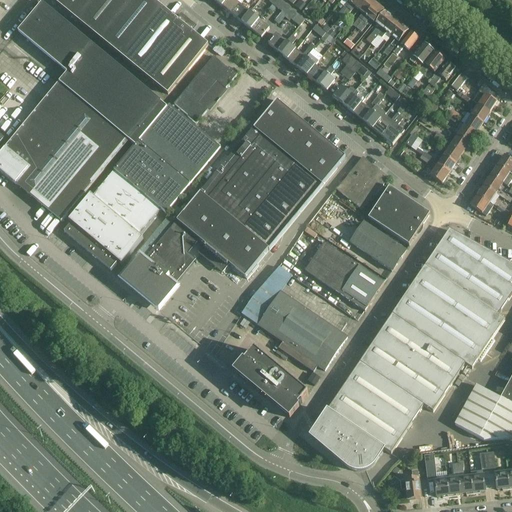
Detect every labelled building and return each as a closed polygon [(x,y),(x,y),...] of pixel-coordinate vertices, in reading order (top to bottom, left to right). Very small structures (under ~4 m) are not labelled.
[(78,22),(95,0),(57,0),(55,3),(78,22)] [(101,40),(133,0),(95,0),(78,22),(101,40)] [(123,58),(163,9),(152,0),(133,0),(101,40),(123,58)] [(232,0),(228,0),(222,8),(232,16),(240,6),(232,0)] [(280,11),(285,4),(279,0),(275,0),(272,5),(280,11)] [(344,0),(348,3),(344,8),(337,16),(340,19),(355,0),(344,0)] [(359,11),(368,0),(355,0),(340,19),(338,22),(341,25),(355,8),(359,11)] [(357,29),(376,5),(370,0),(368,0),(359,11),(363,14),(353,26),(357,29)] [(300,2),(295,7),(301,11),(305,6),(300,2)] [(285,18),(291,10),(285,4),(280,11),(282,13),(280,14),(285,18)] [(129,141),(136,146),(168,108),(43,5),(19,33),(68,74),(60,83),(129,141)] [(374,23),(384,11),(376,5),(357,29),(361,33),(366,27),(368,24),(367,23),(369,20),(374,23)] [(242,23),(250,14),(240,6),(232,16),(242,23)] [(145,76),(176,40),(190,23),(182,16),(178,21),(163,9),(123,58),(145,76)] [(291,20),(292,21),(297,14),(291,10),(285,18),(289,22),(291,20)] [(385,13),(375,25),(380,29),(378,31),(376,30),(366,41),(371,45),(372,44),(379,36),(393,19),(385,13)] [(250,14),(242,23),(251,31),(259,22),(250,14)] [(300,27),(305,21),(297,14),(292,21),(300,27)] [(319,17),(315,22),(321,26),(325,21),(319,17)] [(387,34),(391,37),(401,25),(393,19),(379,36),(382,39),(387,34)] [(259,22),(251,31),(262,40),(270,30),(259,22)] [(190,23),(176,40),(145,76),(168,95),(208,46),(193,33),(197,29),(190,23)] [(387,57),(408,31),(401,25),(391,37),(395,41),(384,54),(387,57)] [(331,31),(327,35),(333,39),(336,35),(331,31)] [(404,48),(409,52),(418,40),(410,33),(394,54),(397,57),(404,48)] [(278,53),(286,43),(276,35),(268,45),(278,53)] [(326,35),(323,38),(330,44),(331,42),(333,40),(326,35)] [(372,44),(371,45),(375,48),(382,39),(379,36),(372,44)] [(286,43),(278,53),(288,61),(296,51),(291,47),(297,41),(292,37),(286,43)] [(344,45),(351,51),(355,46),(348,40),(344,45)] [(424,44),(410,62),(414,65),(417,62),(423,66),(434,53),(424,44)] [(309,55),(310,55),(315,48),(312,45),(306,52),(309,55)] [(359,61),(361,59),(363,57),(354,50),(351,54),(359,61)] [(296,51),(288,61),(298,69),(306,59),(296,51)] [(414,87),(418,82),(418,83),(423,76),(424,77),(430,70),(435,74),(445,62),(435,54),(414,79),(411,84),(414,87)] [(306,59),(298,69),(307,77),(319,63),(310,55),(309,55),(306,59)] [(345,64),(351,58),(348,55),(342,62),(345,64)] [(393,55),(389,60),(394,65),(398,59),(393,55)] [(214,58),(174,105),(188,117),(187,118),(196,125),(208,111),(199,104),(217,83),(225,90),(237,76),(229,69),(228,70),(214,58)] [(345,67),(350,71),(357,63),(351,58),(345,64),(347,66),(345,67)] [(378,68),(380,67),(372,60),(368,65),(376,71),(378,68)] [(319,63),(307,77),(317,85),(325,75),(316,67),(319,63)] [(357,63),(350,71),(355,75),(356,73),(357,74),(363,68),(357,63)] [(442,78),(446,82),(456,70),(447,63),(429,85),(434,88),(442,78)] [(325,75),(317,85),(327,93),(335,83),(329,78),(334,72),(330,68),(325,75)] [(363,68),(357,74),(366,82),(372,75),(363,68)] [(380,70),(376,75),(387,84),(391,79),(380,70)] [(400,70),(394,77),(399,81),(405,74),(400,70)] [(467,79),(461,75),(451,87),(457,92),(467,79)] [(129,141),(60,83),(0,155),(0,172),(62,223),(129,141)] [(428,87),(422,94),(428,99),(434,92),(428,87)] [(344,107),(356,92),(351,88),(347,93),(342,89),(334,98),(344,107)] [(395,103),(400,97),(390,89),(385,95),(395,103)] [(356,92),(344,107),(353,114),(354,115),(362,105),(366,100),(356,92)] [(463,96),(470,101),(473,98),(465,93),(463,96)] [(383,98),(380,96),(372,105),(375,108),(376,106),(376,107),(377,107),(383,98)] [(478,106),(490,115),(497,104),(485,96),(478,106)] [(418,99),(413,105),(420,110),(426,102),(420,97),(418,100),(418,99)] [(449,101),(443,97),(436,107),(442,111),(449,101)] [(183,214),(171,229),(179,236),(173,243),(180,250),(192,235),(200,241),(206,246),(206,247),(200,254),(223,273),(229,265),(230,266),(246,279),(269,252),(323,187),(323,186),(330,178),(346,159),(320,137),(277,102),(271,109),(254,129),(202,193),(201,194),(200,194),(199,194),(183,214)] [(362,105),(354,115),(363,122),(371,113),(362,105)] [(72,224),(64,233),(111,272),(118,263),(122,266),(143,240),(140,237),(161,211),(166,215),(221,149),(169,106),(168,108),(136,146),(115,172),(93,198),(91,196),(69,222),(72,224)] [(371,113),(363,122),(373,130),(381,121),(385,116),(386,114),(377,107),(376,106),(375,108),(371,113)] [(490,115),(478,106),(471,116),(471,117),(483,125),(490,115)] [(401,107),(397,112),(401,116),(405,111),(401,107)] [(395,124),(400,117),(396,114),(391,121),(395,124)] [(423,114),(419,120),(420,121),(424,124),(428,118),(424,115),(423,114)] [(476,135),(483,125),(471,117),(467,114),(460,124),(464,127),(476,135)] [(381,121),(373,130),(383,138),(391,129),(395,124),(391,121),(385,116),(381,121)] [(450,116),(447,119),(455,124),(457,121),(450,116)] [(400,117),(395,124),(398,126),(403,120),(400,117)] [(393,147),(401,137),(405,132),(398,126),(395,124),(391,129),(383,138),(393,147)] [(476,135),(464,127),(458,136),(457,137),(469,145),(476,135)] [(435,137),(443,142),(445,138),(438,133),(435,137)] [(469,145),(457,137),(453,134),(449,140),(446,144),(462,155),(469,145)] [(406,145),(411,149),(418,139),(412,135),(406,145)] [(462,155),(446,144),(439,154),(456,165),(462,155)] [(422,157),(429,162),(432,158),(424,153),(422,157)] [(436,167),(449,175),(456,165),(439,154),(433,164),(437,166),(436,167)] [(511,161),(505,157),(498,167),(511,176),(511,161)] [(336,191),(363,212),(389,180),(363,158),(336,191)] [(449,175),(436,167),(430,177),(442,185),(449,175)] [(511,176),(498,167),(491,177),(503,185),(508,188),(511,181),(511,176)] [(503,185),(491,177),(484,187),(497,195),(503,185)] [(497,195),(484,187),(478,197),(493,207),(494,207),(490,205),(497,195)] [(430,216),(390,189),(368,220),(409,247),(430,216)] [(493,207),(478,197),(471,207),(486,218),(493,207)] [(502,213),(507,217),(510,213),(499,206),(497,211),(501,214),(502,213)] [(141,259),(122,281),(159,312),(178,290),(174,287),(177,284),(178,283),(177,283),(183,276),(183,277),(184,276),(183,276),(189,269),(190,268),(189,268),(195,262),(196,261),(189,255),(188,256),(180,250),(173,243),(179,236),(171,229),(183,214),(176,208),(139,252),(147,259),(144,262),(141,259)] [(502,213),(501,214),(495,224),(500,227),(507,217),(502,213)] [(363,224),(350,244),(393,273),(406,252),(363,224)] [(434,255),(426,266),(498,317),(504,309),(511,296),(511,265),(467,241),(450,231),(441,245),(440,246),(435,253),(434,255)] [(324,244),(305,272),(365,313),(384,284),(324,244)] [(418,279),(393,316),(466,365),(466,366),(472,370),(505,321),(498,317),(426,266),(421,274),(419,277),(418,279)] [(259,327),(258,328),(283,344),(279,350),(314,374),(318,368),(325,372),(348,339),(281,294),(259,327)] [(388,323),(360,365),(424,408),(433,414),(466,366),(466,365),(393,316),(392,317),(388,323)] [(511,345),(507,353),(511,355),(511,361),(511,362),(511,379),(501,400),(476,387),(455,426),(484,442),(511,440),(511,345)] [(290,419),(308,397),(255,352),(236,375),(290,419)] [(318,427),(311,438),(348,469),(348,470),(349,470),(352,471),(357,473),(362,473),(367,471),(371,469),(374,466),(377,462),(384,451),(391,456),(422,411),(424,408),(360,365),(358,368),(356,370),(327,414),(318,427)] [(309,383),(315,387),(320,380),(313,375),(309,383)] [(489,470),(487,454),(480,455),(482,471),(489,470)] [(438,481),(435,455),(425,457),(428,482),(438,481)] [(401,472),(396,468),(392,473),(397,477),(401,472)] [(413,479),(405,480),(405,482),(400,482),(401,491),(406,491),(408,502),(421,500),(418,472),(412,473),(413,479)] [(471,473),(471,477),(472,477),(474,494),(485,493),(483,476),(483,472),(471,473)] [(510,490),(508,473),(495,474),(497,491),(510,490)] [(472,477),(471,477),(460,478),(462,496),(474,494),(472,477)] [(462,496),(460,478),(448,480),(450,497),(462,496)] [(450,497),(448,480),(435,482),(437,499),(450,497)]
